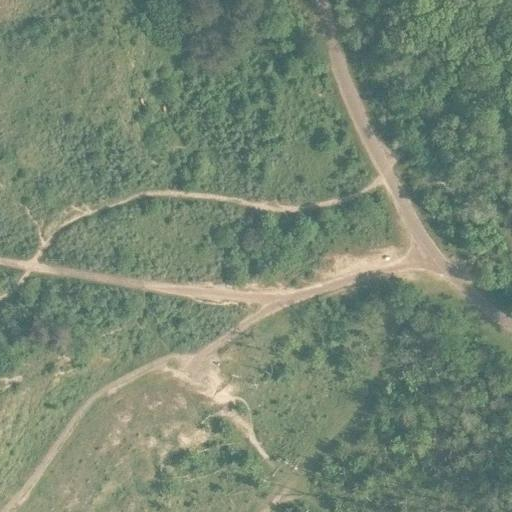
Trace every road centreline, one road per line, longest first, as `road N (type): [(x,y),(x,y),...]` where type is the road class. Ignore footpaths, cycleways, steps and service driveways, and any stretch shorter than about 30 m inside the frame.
road 1 (unknown): [(0,294),(67,217),(126,198),(168,190),(277,208),(351,198),(388,172),(398,153),(483,149)]
road 2 (unknown): [(483,149),(492,138),(509,0)]
road 3 (track): [(285,297),(428,255)]
